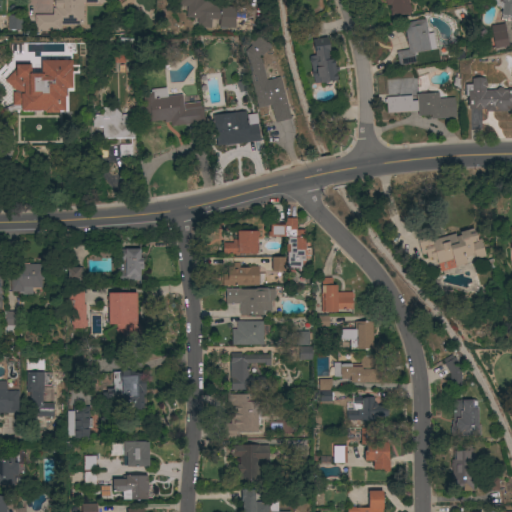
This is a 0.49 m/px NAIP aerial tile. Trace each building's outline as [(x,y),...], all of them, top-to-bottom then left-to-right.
[(83,25),(60,25),(60,31),(34,31),(34,15),(53,15),(53,8),(56,8),(56,3),(58,3),(58,0),(99,0),(99,3),(83,3),(83,25)] [(198,26),(198,18),(187,17),(188,6),(180,5),(180,0),(212,0),(212,6),(234,8),(232,27),(220,26),(221,21),(210,20),(209,27),(198,26)] [(407,0),(409,5),(410,5),(411,13),(410,13),(410,14),(403,15),(403,14),(392,16),(392,15),(390,15),(389,10),(391,10),(390,5),(386,6),(386,3),(385,3),(384,0),(407,0)] [(511,0),(511,17),(500,14),(501,9),(497,6),(496,7),(492,4),(494,2),(492,0),(511,0)] [(8,15),(22,16),(22,30),(8,30),(8,15)] [(413,53),(415,63),(399,66),(396,52),(408,50),(403,23),(425,19),(428,34),(433,33),(436,49),(413,53)] [(508,46),(493,49),(490,26),(504,24),(508,46)] [(266,80),(280,77),(290,119),(275,123),(270,105),(257,109),(251,84),(253,83),(245,51),(251,45),(248,43),(257,34),(266,43),(267,42),(271,46),(260,57),(266,80)] [(310,63),(309,62),(308,60),(309,57),(315,56),(312,40),(315,40),(315,38),(324,37),(325,38),(326,37),(329,52),(327,53),(328,60),(333,59),(334,67),(337,67),(338,71),(335,72),(337,80),(320,84),(319,83),(314,84),(310,63)] [(12,92),(14,92),(14,90),(4,81),(15,69),(15,65),(31,65),(31,74),(41,74),(40,61),(71,60),(71,88),(66,88),(66,97),(64,97),(64,111),(58,111),(58,113),(44,113),(44,111),(20,111),(20,110),(18,110),(8,116),(3,109),(12,104),(12,92)] [(495,90),(497,88),(501,88),(503,90),(507,90),(507,89),(511,89),(511,88),(511,111),(484,112),(484,109),(481,109),(480,110),(476,110),(475,109),(467,109),(467,97),(465,97),(465,85),(471,85),(471,79),(485,78),(485,81),(486,82),(486,86),(485,87),(485,90),(495,90)] [(166,88),(167,97),(182,95),(184,110),(201,108),(203,122),(171,126),(170,122),(165,123),(164,120),(146,122),(142,94),(151,93),(150,90),(166,88)] [(387,113),(386,103),(384,103),(384,100),(386,99),(386,98),(411,96),(411,101),(416,101),(416,94),(439,92),(439,99),(454,98),(456,117),(431,119),(431,115),(418,116),(417,111),(387,113)] [(128,139),(103,139),(103,127),(93,127),(92,115),(102,115),(102,108),(115,108),(122,115),(126,115),(126,120),(133,126),(128,132),(128,139)] [(220,146),(219,141),(216,141),(214,123),(216,123),(215,115),(245,111),(247,123),(246,123),(247,128),(258,127),(260,141),(220,146)] [(343,146),(342,146),(341,147),(338,146),(339,144),(331,141),(337,126),(350,132),(343,146)] [(296,230),(304,230),(304,241),(307,241),(307,248),(310,248),(310,256),(305,256),(305,264),(303,264),(303,271),(297,271),(297,269),(286,269),(286,252),(285,252),(285,245),(286,245),(286,238),(284,238),(284,237),(267,237),(267,232),(270,232),(270,225),(284,225),(284,218),(296,218),(296,230)] [(455,234),(456,236),(460,235),(459,232),(473,228),(474,233),(475,232),(477,240),(480,239),(485,257),(475,260),(474,255),(465,258),(466,263),(454,267),(452,259),(437,264),(436,259),(432,261),(431,258),(427,259),(425,253),(421,255),(417,240),(430,236),(431,240),(455,234)] [(256,254),(237,253),(237,254),(222,254),(222,243),(232,243),(232,239),(236,239),(236,231),(256,231),(256,254)] [(117,281),(117,273),(116,273),(116,260),(118,260),(118,249),(139,249),(139,258),(142,258),(142,269),(139,269),(139,281),(117,281)] [(271,257),(284,257),(284,271),(271,271),(271,257)] [(258,285),(258,286),(222,286),(222,274),(227,274),(227,267),(232,267),(232,263),(239,263),(239,266),(258,266),(258,274),(263,274),(263,280),(260,285),(258,285)] [(41,275),(45,275),(45,279),(41,279),(41,288),(32,288),(32,295),(23,295),(23,292),(11,292),(11,264),(41,264),(41,275)] [(79,269),(66,269),(66,280),(79,280),(79,269)] [(352,309),(337,310),(337,312),(320,312),(320,294),(321,294),(321,285),(321,278),(331,278),(332,285),(336,285),(336,292),(352,292),(352,309)] [(239,315),(239,304),(225,304),(225,289),(240,289),(255,289),(255,288),(266,288),(267,291),(275,291),(275,301),(271,301),(271,311),(263,311),(263,315),(239,315)] [(85,320),(86,320),(86,327),(84,327),(84,329),(72,329),(72,325),(70,325),(70,311),(72,311),(72,309),(67,309),(67,291),(83,291),(83,305),(85,305),(85,320)] [(108,325),(107,293),(136,293),(136,321),(143,331),(126,342),(115,325),(108,325)] [(18,326),(15,326),(15,333),(5,333),(5,311),(18,311),(18,326)] [(262,345),(231,345),(231,329),(236,329),(236,321),(262,321),(262,324),(270,324),(270,327),(270,330),(269,332),(267,334),(265,335),(262,336),(262,345)] [(354,330),(354,321),(372,321),(372,350),(349,350),(349,340),(340,340),(340,330),(354,330)] [(294,346),(294,331),(308,331),(308,341),(311,341),(311,345),(309,345),(294,346)] [(311,347),(311,360),(298,360),(298,347),(311,347)] [(267,377),(267,391),(249,391),(249,384),(246,384),(246,386),(244,386),(244,390),(230,390),(229,353),(241,353),(241,355),(270,355),(270,366),(264,366),(264,363),(247,364),(248,377),(267,377)] [(461,388),(449,388),(449,374),(443,364),(444,363),(442,360),(451,355),(453,358),(454,357),(460,367),(461,388)] [(333,363),(340,363),(340,364),(351,364),(351,367),(359,367),(359,356),(372,356),(372,383),(349,383),(349,379),(340,379),(340,378),(333,378),(333,363)] [(143,410),(127,411),(127,404),(102,405),(102,400),(100,400),(100,396),(102,396),(102,393),(106,393),(106,389),(113,389),(112,372),(119,372),(119,371),(134,370),(134,373),(145,373),(145,391),(145,395),(143,395),(143,410)] [(42,404),(53,404),(52,417),(30,416),(30,391),(27,391),(27,372),(45,373),(45,375),(48,375),(48,386),(39,386),(39,391),(42,391),(42,404)] [(331,401),(313,402),(313,391),(318,391),(318,379),(331,379),(331,401)] [(0,381),(6,381),(6,391),(18,391),(18,413),(0,413),(0,381)] [(257,402),(259,402),(260,425),(257,425),(257,432),(239,433),(239,437),(235,437),(235,439),(221,439),(221,424),(230,424),(230,405),(227,405),(227,394),(257,394),(257,402)] [(346,420),(346,411),(351,411),(351,404),(354,404),(354,397),(373,397),(373,402),(374,402),(376,405),(376,407),(387,407),(387,416),(373,417),(374,421),(361,421),(361,420),(346,420)] [(477,425),(480,425),(480,436),(450,437),(450,428),(451,427),(451,422),(452,421),(452,400),(472,400),(472,401),(476,401),(476,408),(477,408),(477,425)] [(89,419),(91,419),(91,428),(89,428),(89,441),(72,440),(72,436),(66,436),(67,411),(72,411),(72,407),(89,407),(89,419)] [(360,428),(377,428),(377,444),(379,444),(379,443),(387,443),(387,461),(388,461),(388,472),(382,472),(382,469),(372,470),(372,461),(363,461),(363,451),(366,451),(366,444),(360,444),(360,428)] [(148,466),(145,466),(145,467),(126,467),(125,456),(121,456),(121,443),(148,443),(148,466)] [(259,480),(239,480),(239,474),(236,474),(236,465),(239,465),(239,457),(230,457),(230,445),(258,445),(258,446),(268,445),(268,462),(258,462),(259,480)] [(346,463),(332,463),(333,446),(346,446),(346,463)] [(451,467),(450,467),(450,460),(453,460),(453,452),(468,451),(468,461),(472,461),(472,491),(462,491),(462,487),(455,487),(455,478),(451,478),(451,467)] [(0,485),(0,453),(13,453),(13,463),(17,463),(17,476),(13,476),(13,485),(0,485)] [(95,460),(97,460),(98,468),(96,468),(96,487),(83,487),(83,456),(95,456),(95,460)] [(147,500),(121,500),(121,492),(112,492),(112,479),(125,479),(125,476),(146,476),(147,500)] [(483,491),(483,478),(498,478),(498,491),(483,491)] [(242,511),(242,508),(241,502),(240,489),(254,488),(254,502),(260,502),(260,503),(269,503),(269,511),(242,511)] [(347,511),(347,507),(355,507),(355,508),(368,508),(368,491),(382,491),(382,511),(347,511)]
